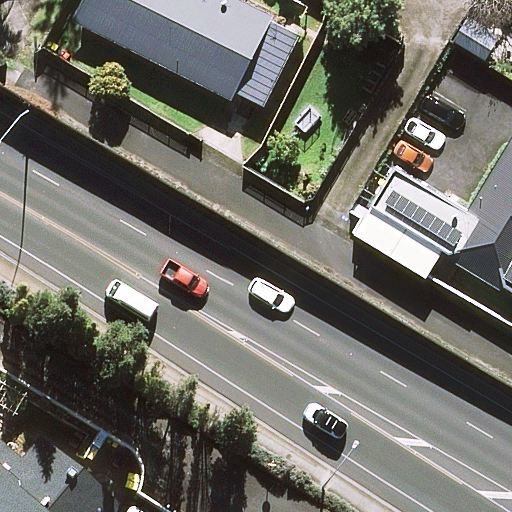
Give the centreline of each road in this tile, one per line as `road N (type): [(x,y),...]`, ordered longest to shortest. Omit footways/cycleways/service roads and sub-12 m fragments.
road 1 (secondary): [(511,494),(0,196)]
road 2 (residential): [(0,343),(287,511)]
